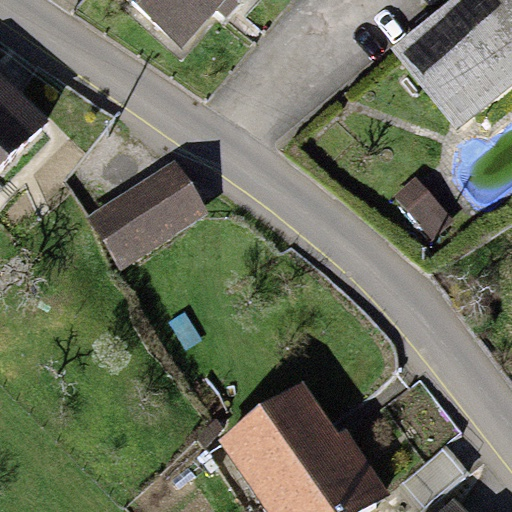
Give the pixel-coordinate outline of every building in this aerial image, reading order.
[(98,0),(170,59),(219,0),(98,0)] [(511,26),(491,0),(466,0),(393,58),(451,130),(511,81),(511,26)] [(0,99),(0,162),(32,132),(0,99)] [(164,174),(81,224),(110,270),(192,220),(164,174)] [(372,511),(298,398),(215,452),(254,511),(372,511)]
